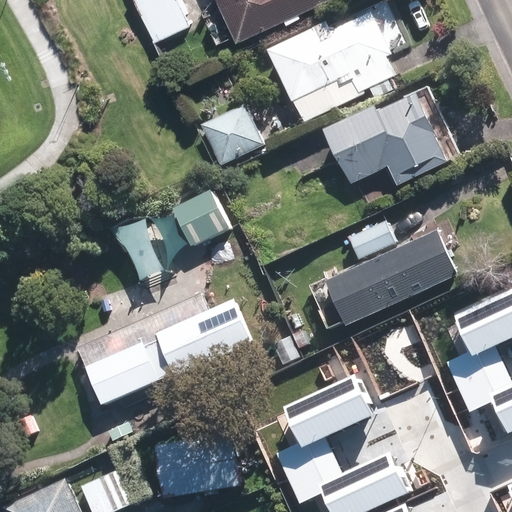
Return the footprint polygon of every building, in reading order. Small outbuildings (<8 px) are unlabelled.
[(194,25),(182,0),(140,0),(159,41),(194,25)] [(218,0),(238,40),(322,0),(218,0)] [(392,54),(372,13),(332,32),(328,22),(268,51),(293,101),(296,100),(306,122),(399,77),(388,56),(392,54)] [(410,89),(323,130),(347,183),(384,166),(394,187),(445,164),(410,89)] [(266,145),(245,104),(203,125),(223,166),(266,145)] [(192,246),(231,227),(212,187),(173,207),(192,246)] [(397,242),(386,219),(350,236),(361,259),(397,242)] [(346,325),(457,275),(436,229),(325,280),(346,325)] [(150,234),(130,243),(145,277),(164,269),(150,234)] [(471,411),(496,400),(511,432),(511,431),(511,374),(497,344),(511,336),(511,290),(455,316),(470,350),(448,360),(471,411)] [(182,370),(252,340),(234,299),(157,333),(159,338),(144,344),(143,341),(87,366),(103,404),(159,380),(175,374),(182,370)] [(289,335),(271,344),(281,365),(299,356),(289,335)] [(328,435),(374,414),(356,376),(287,407),(302,441),(280,451),(303,502),(325,493),(333,511),(363,511),(410,492),(391,451),(344,472),(328,435)] [(162,498),(239,485),(231,431),(153,444),(162,498)] [(134,463),(126,444),(110,451),(118,470),(115,470),(129,503),(149,495),(135,462),(134,463)] [(92,460),(99,478),(115,470),(108,453),(92,460)] [(83,511),(67,476),(3,506),(5,511),(83,511)] [(109,511),(113,510),(99,478),(79,485),(90,511),(109,511)] [(410,511),(406,503),(386,511),(410,511)]
